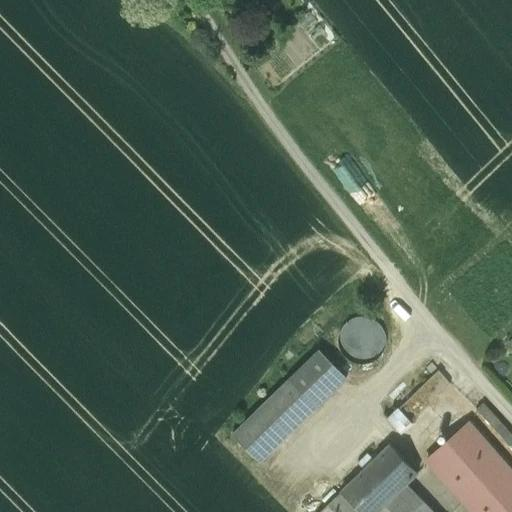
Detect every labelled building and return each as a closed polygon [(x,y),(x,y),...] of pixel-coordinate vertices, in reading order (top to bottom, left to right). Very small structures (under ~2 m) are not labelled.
[(326,166),(346,156),(329,123),(309,133),(326,166)] [(360,316),(352,318),(345,323),(340,330),(339,339),(339,344),(342,351),(347,358),(354,362),(360,364),(368,363),(378,358),(384,352),(387,344),(387,339),(385,331),(381,324),(374,319),(368,316),(360,316)] [(242,425),(273,457),(359,374),(328,342),(242,425)] [(511,511),(511,429),(488,404),(432,457),(484,511),(511,511)] [(397,406),(385,415),(398,433),(411,423),(397,406)] [(400,441),(327,511),(454,511),(421,478),(428,471),(400,441)]
